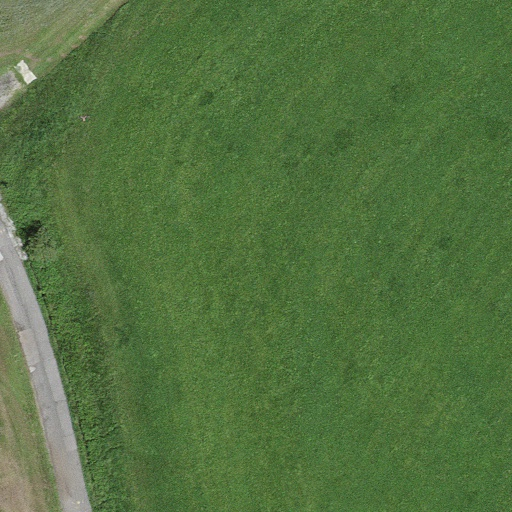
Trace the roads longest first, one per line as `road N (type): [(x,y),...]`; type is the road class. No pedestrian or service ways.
road 1 (track): [(82,511),(0,241)]
road 2 (track): [(0,90),(102,0)]
